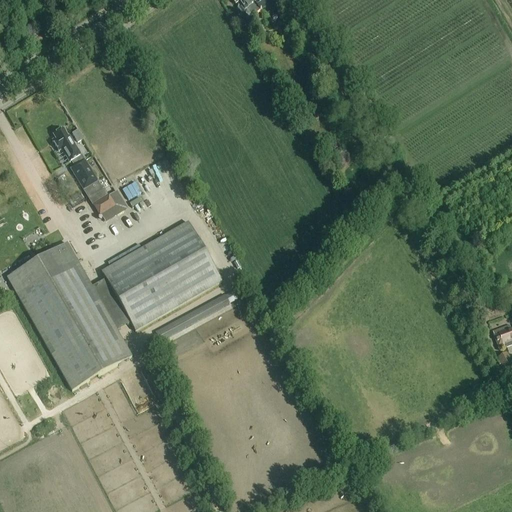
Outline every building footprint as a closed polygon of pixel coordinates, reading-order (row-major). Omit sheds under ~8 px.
[(240,4),(245,12),(248,10),(253,17),(272,5),(268,0),(231,0),(236,6),(240,4)] [(57,141),(53,143),(59,153),(62,151),(70,165),(72,163),(75,168),(71,170),(89,200),(103,191),(70,138),(68,139),(63,131),(54,137),(57,141)] [(84,141),(78,131),(72,135),(78,144),(84,141)] [(126,189),(131,200),(145,193),(141,183),(126,189)] [(101,218),(116,208),(110,197),(107,199),(103,191),(89,200),(100,218),(101,218)] [(92,289),(67,246),(7,280),(72,393),(132,359),(117,333),(130,325),(135,334),(222,284),(189,225),(102,275),(105,282),(92,289)] [(227,296),(157,334),(162,343),(232,306),(227,296)] [(493,334),(500,351),(511,346),(511,330),(511,331),(509,327),(493,334)] [(499,365),(505,375),(507,374),(511,380),(511,379),(511,362),(510,359),(499,365)]
